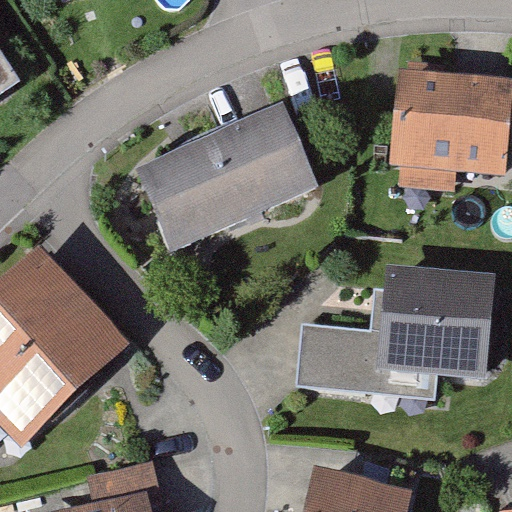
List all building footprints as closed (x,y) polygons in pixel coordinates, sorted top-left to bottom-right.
[(511,106),(511,91),(391,82),(384,172),(506,182),(511,106)] [(281,124),(133,180),(165,263),(312,206),(281,124)] [(127,360),(27,260),(0,287),(0,441),(22,464),(127,360)] [(374,336),(306,329),(298,398),(437,412),(439,391),(484,396),(495,295),(380,283),(374,336)] [(92,511),(162,511),(155,475),(87,489),(92,511)] [(407,511),(410,503),(305,483),(298,511),(407,511)]
